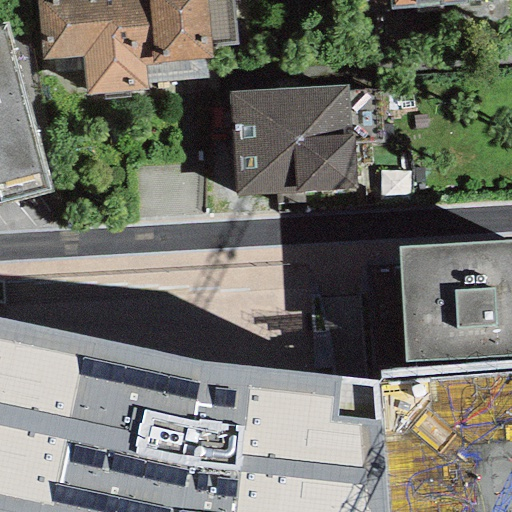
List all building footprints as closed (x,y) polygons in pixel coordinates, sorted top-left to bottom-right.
[(206,0),(36,0),(42,59),(83,55),(87,95),(145,89),(143,67),(213,60),(206,0)] [(388,0),(389,9),(466,4),(465,0),(388,0)] [(0,207),(52,194),(6,26),(0,27),(0,207)] [(347,84),(228,93),(236,199),(355,190),(347,84)] [(511,243),(399,249),(405,362),(511,356),(511,243)] [(0,511),(511,511),(511,360),(377,372),(377,381),(197,361),(0,321),(0,511)]
